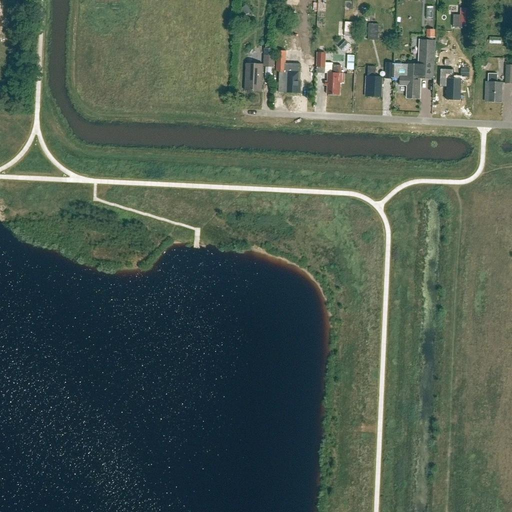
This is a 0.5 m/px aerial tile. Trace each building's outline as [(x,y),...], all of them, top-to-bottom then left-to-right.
[(246,5),(241,9),(246,16),(251,13),(246,5)] [(369,24),(368,40),(378,41),(379,24),(369,24)] [(420,61),(420,65),(408,64),(408,68),(407,77),(400,76),(399,85),(407,86),(406,98),(419,98),(420,78),(424,78),(434,78),(434,62),(435,40),(421,40),(420,61)] [(273,68),(274,49),(264,49),(263,67),(273,68)] [(277,51),(277,72),(279,72),(278,93),(281,93),(281,91),(287,91),(287,93),(300,93),(300,81),(301,72),(301,64),(285,64),(286,51),(277,51)] [(316,67),(316,73),(324,74),(327,74),(327,82),(325,82),(324,85),(326,85),(326,94),(339,95),(340,82),(343,83),(344,74),(340,74),(341,65),(332,65),(332,63),(325,63),(325,53),(316,53),(316,67)] [(261,91),(262,64),(245,63),(244,90),(261,91)] [(386,63),(385,79),(393,79),(393,77),(393,63),(386,63)] [(375,77),(376,67),(368,67),(367,77),(366,77),(365,96),(382,97),(383,78),(375,77)] [(440,69),(439,87),(447,88),(446,100),(460,101),(461,79),(453,79),(454,70),(440,69)] [(470,69),(461,69),(461,77),(470,77),(470,69)] [(497,83),(497,74),(488,74),(488,82),(485,82),(484,101),(501,102),(502,83),(497,83)]
